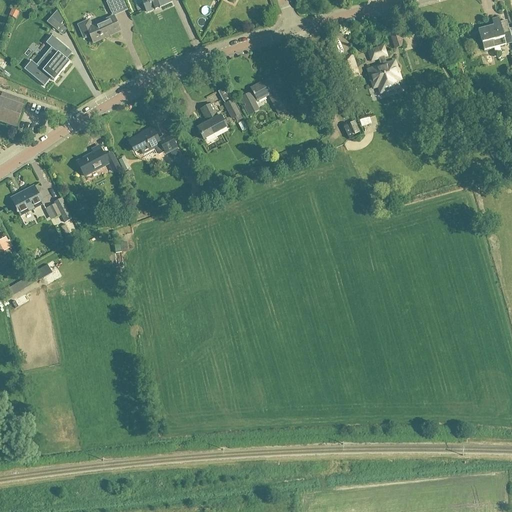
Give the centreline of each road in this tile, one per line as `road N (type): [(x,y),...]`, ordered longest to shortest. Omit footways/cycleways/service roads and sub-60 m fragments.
road 1 (track): [(298,29),(337,124),(335,139),(93,235),(0,288)]
road 2 (tertiary): [(0,172),(155,79),(293,31)]
road 3 (track): [(406,0),(488,143)]
